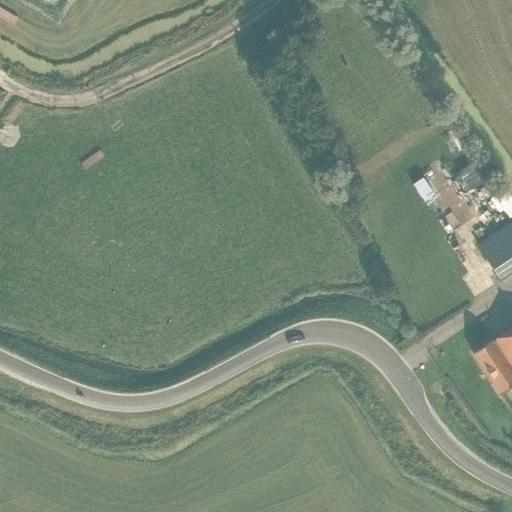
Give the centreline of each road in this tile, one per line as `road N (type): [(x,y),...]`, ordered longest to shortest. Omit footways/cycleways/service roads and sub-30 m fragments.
road 1 (tertiary): [(511,488),(449,448),(383,363),(346,339),(286,339),(182,393),(130,404),(80,394),(0,358)]
road 2 (track): [(0,79),(41,99),(103,95),(191,53),(271,0)]
